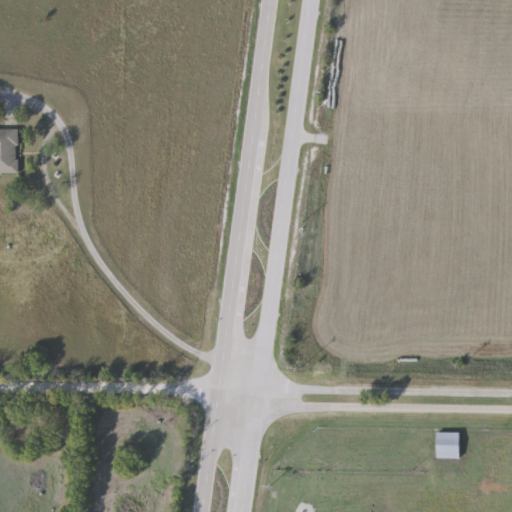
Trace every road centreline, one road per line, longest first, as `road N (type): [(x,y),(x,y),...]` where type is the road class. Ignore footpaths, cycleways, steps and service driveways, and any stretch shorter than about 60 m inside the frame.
road 1 (residential): [(248,402),(511,409),(291,387),(248,402)]
road 2 (primary): [(235,511),(304,0)]
road 3 (primary): [(264,0),(196,511)]
road 4 (residential): [(248,402),(137,387),(0,389)]
